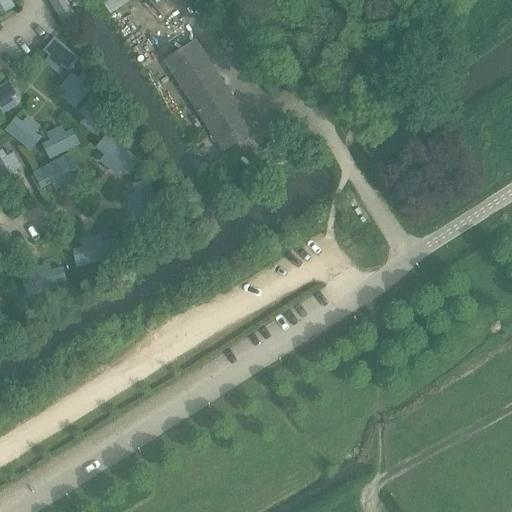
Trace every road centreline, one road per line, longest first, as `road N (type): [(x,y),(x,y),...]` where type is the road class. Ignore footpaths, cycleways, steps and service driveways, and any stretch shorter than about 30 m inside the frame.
road 1 (unclassified): [(18,511),(412,255)]
road 2 (unknown): [(339,0),(371,67),(354,168)]
